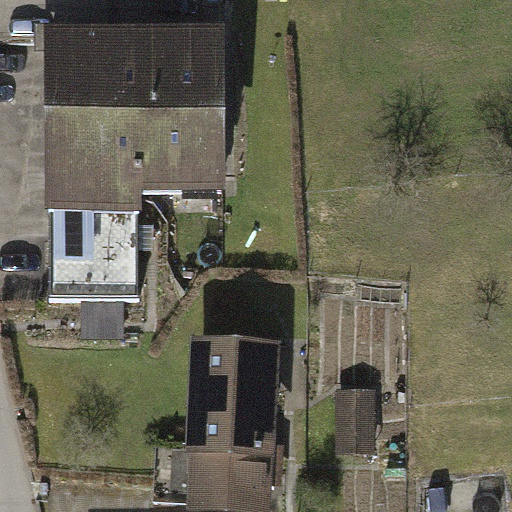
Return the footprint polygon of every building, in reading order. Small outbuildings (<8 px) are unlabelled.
[(226,34),(45,35),(46,221),(53,221),(138,220),(144,221),(143,198),(227,198),(226,34)] [(138,220),(53,221),(54,303),(81,303),(125,302),(138,302),(138,220)] [(125,302),(81,303),(82,342),(126,342),(125,302)] [(274,511),(282,348),(193,345),(185,511),(274,511)] [(376,393),(338,393),(339,460),(377,460),(376,393)]
